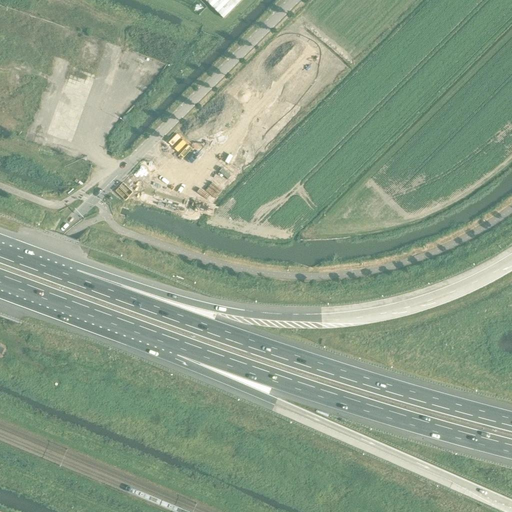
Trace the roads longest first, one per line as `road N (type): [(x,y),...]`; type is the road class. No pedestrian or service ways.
road 1 (motorway): [(511,419),(318,363),(73,277)]
road 2 (motorway): [(511,261),(430,300),(325,319),(250,315),(73,277)]
road 3 (tertiary): [(0,292),(293,0)]
road 4 (motorway): [(179,348),(267,398),(511,504)]
road 5 (motorway): [(179,348),(511,452)]
road 6 (motorway): [(0,282),(179,348)]
